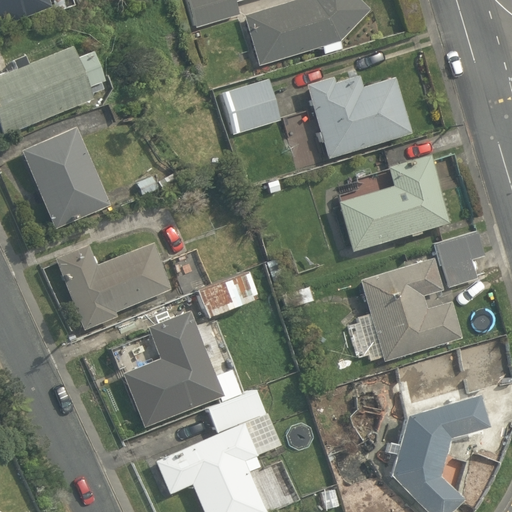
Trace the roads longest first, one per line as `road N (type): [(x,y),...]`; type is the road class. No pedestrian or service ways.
road 1 (residential): [(99,511),(0,299)]
road 2 (tertiary): [(477,72),(511,188)]
